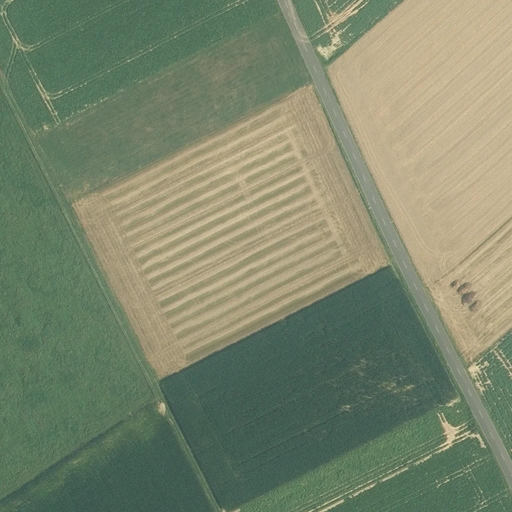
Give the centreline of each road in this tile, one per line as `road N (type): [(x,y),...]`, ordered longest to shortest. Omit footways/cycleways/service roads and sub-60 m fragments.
road 1 (tertiary): [(511,475),(285,0)]
road 2 (track): [(222,511),(0,70)]
